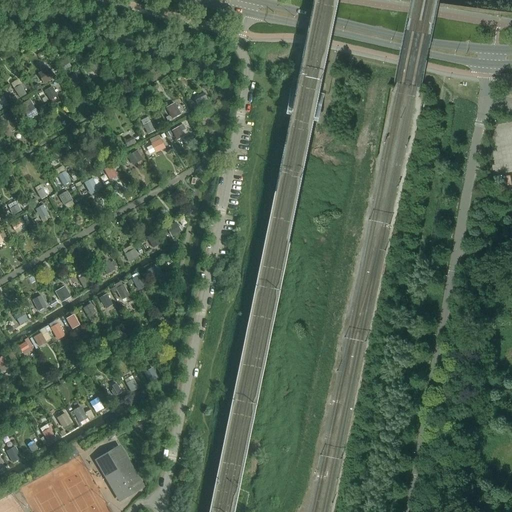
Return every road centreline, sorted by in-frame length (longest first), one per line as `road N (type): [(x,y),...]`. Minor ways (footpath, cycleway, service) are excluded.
road 1 (unclassified): [(159,511),(249,73),(238,45),(245,12)]
road 2 (unclassified): [(408,511),(484,100)]
road 3 (secondary): [(245,12),(489,65)]
road 4 (secondary): [(491,49),(253,0)]
